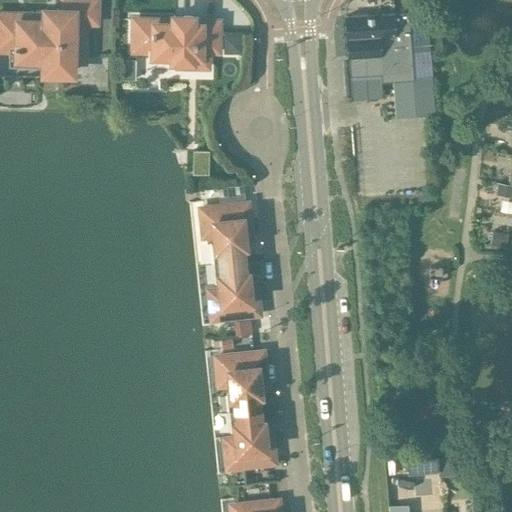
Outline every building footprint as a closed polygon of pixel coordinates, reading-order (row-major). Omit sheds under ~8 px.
[(31,14),(0,12),(0,48),(17,49),(17,58),(44,58),(44,72),(72,72),(73,60),(84,60),(85,16),(64,15),(64,10),(45,9),(45,11),(31,11),(31,14)] [(407,11),(344,16),(351,100),(382,98),(380,80),(392,79),(412,78),(407,11)] [(218,51),(218,22),(193,21),(193,17),(174,16),(174,24),(157,23),(157,20),(134,20),(134,50),(156,51),(155,55),(173,56),(173,60),(177,61),(177,68),(205,69),(205,66),(208,67),(208,51),(218,51)] [(221,262),(243,259),(242,246),(245,246),(244,233),(251,232),(248,203),(201,208),(204,236),(215,235),(216,249),(219,248),(221,262)] [(243,259),(221,262),(222,275),(219,275),(220,289),(209,290),(212,318),(259,314),(256,285),(249,286),(248,272),(245,273),(243,259)] [(236,410),(259,408),(257,395),(260,394),(259,381),(266,380),(263,352),(216,357),(219,385),(230,383),(232,397),(235,397),(236,410)] [(259,408),(236,410),(237,424),(234,424),(236,438),(225,439),(227,467),(274,462),(271,434),(265,434),(263,421),(260,421),(259,408)] [(408,455),(409,472),(436,470),(436,453),(408,455)] [(279,511),(278,500),(232,505),(232,511),(279,511)]
